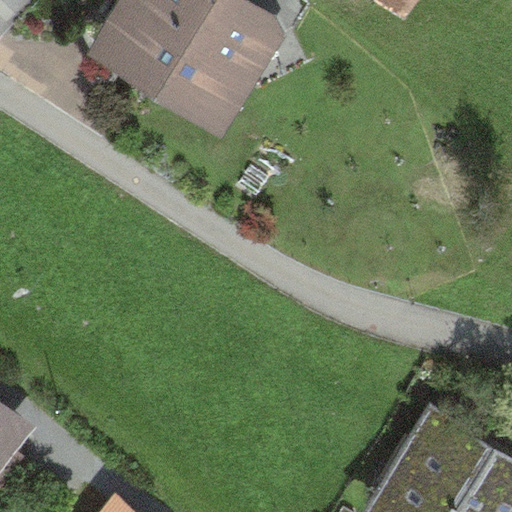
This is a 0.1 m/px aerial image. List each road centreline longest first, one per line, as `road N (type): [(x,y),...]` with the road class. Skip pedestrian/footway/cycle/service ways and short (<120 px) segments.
road 1 (residential): [(0,87),(279,266),(366,312),(511,352)]
road 2 (residential): [(0,383),(152,511)]
